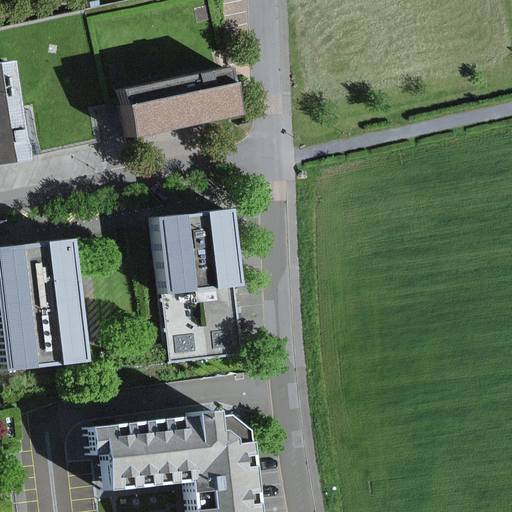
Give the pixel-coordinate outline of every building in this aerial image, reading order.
[(18,62),(0,63),(0,164),(30,162),(18,62)] [(227,81),(115,101),(122,141),(235,121),(227,81)] [(224,208),(140,216),(148,298),(164,296),(170,365),(238,359),(224,208)] [(0,372),(75,365),(62,238),(0,244),(0,372)] [(227,416),(106,431),(114,494),(194,484),(197,511),(259,511),(250,440),(227,416)]
